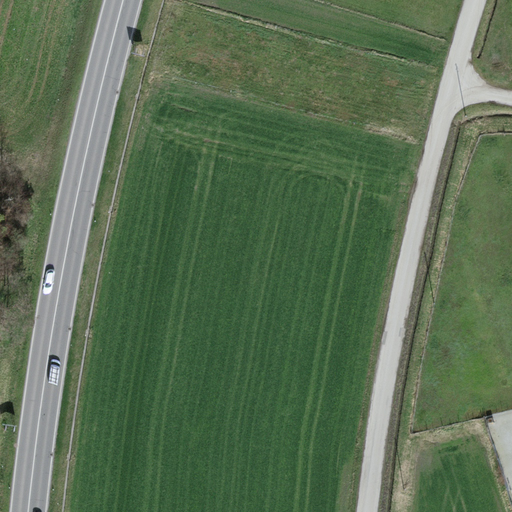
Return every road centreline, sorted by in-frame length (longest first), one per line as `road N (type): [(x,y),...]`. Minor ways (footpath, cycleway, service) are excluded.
road 1 (secondary): [(28,511),(77,194),(124,0)]
road 2 (unclassified): [(453,92),(380,395),(369,511)]
